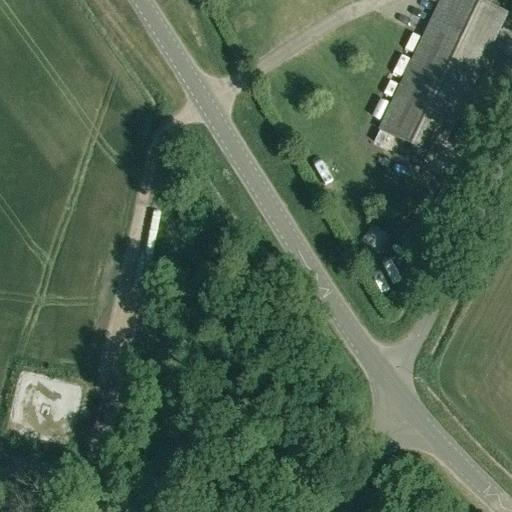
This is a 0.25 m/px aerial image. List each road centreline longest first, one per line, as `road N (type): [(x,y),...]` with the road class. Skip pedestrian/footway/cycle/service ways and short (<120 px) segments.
road 1 (tertiary): [(394,390),(142,0)]
road 2 (unclassified): [(394,390),(511,144)]
road 3 (tertiary): [(509,511),(394,390)]
road 4 (unclassified): [(394,390),(382,436),(338,511)]
